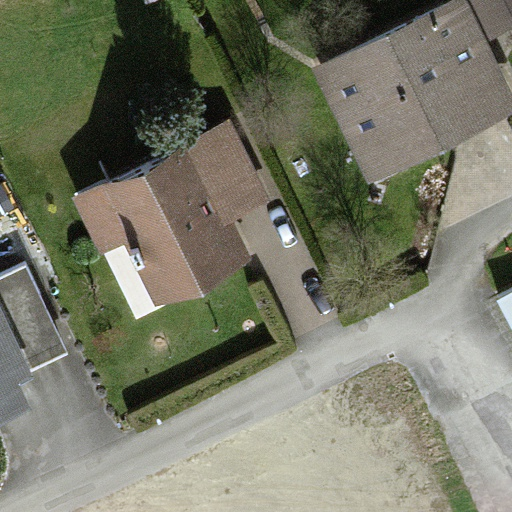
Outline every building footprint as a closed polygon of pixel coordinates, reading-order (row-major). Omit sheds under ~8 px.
[(477,0),(464,6),(482,45),(506,34),(489,0),(477,0)] [(464,6),(315,77),(368,188),(511,119),(511,107),(482,45),(464,6)] [(135,324),(246,267),(227,231),(272,208),(234,134),(78,214),(135,324)] [(25,258),(0,270),(0,296),(31,361),(67,344),(25,258)] [(511,261),(480,277),(511,341),(511,261)] [(0,406),(30,392),(20,371),(33,364),(31,361),(0,296),(0,406)]
